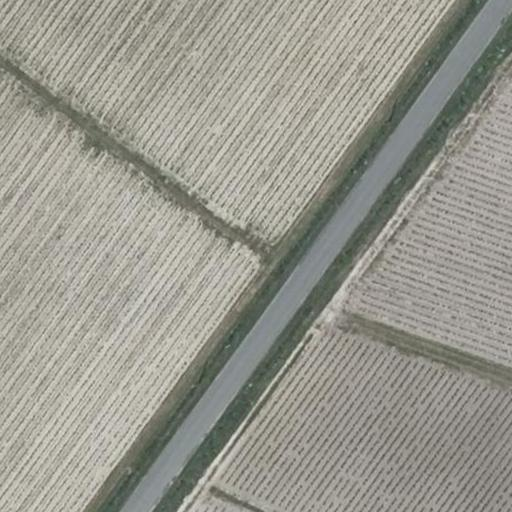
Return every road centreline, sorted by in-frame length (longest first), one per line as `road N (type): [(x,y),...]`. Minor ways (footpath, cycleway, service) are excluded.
road 1 (track): [(88,511),(458,0)]
road 2 (unclassified): [(135,511),(511,9)]
road 3 (track): [(0,62),(271,256)]
